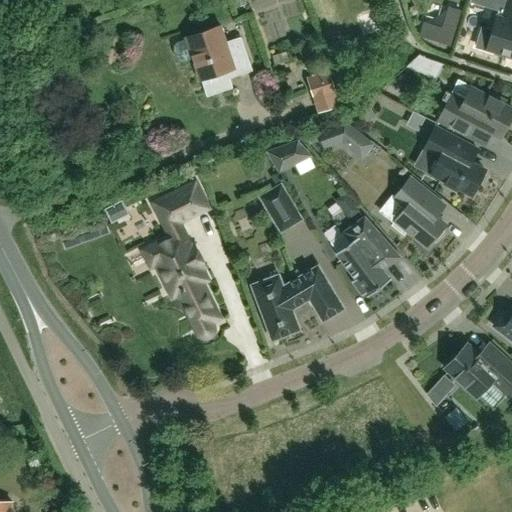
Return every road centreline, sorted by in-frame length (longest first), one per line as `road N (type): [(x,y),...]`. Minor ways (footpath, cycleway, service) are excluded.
road 1 (residential): [(121,422),(166,403),(201,409),(238,402),(377,345),(478,262),(511,219)]
road 2 (secondary): [(121,422),(86,362),(29,301)]
road 3 (secondary): [(29,301),(48,378),(79,442)]
